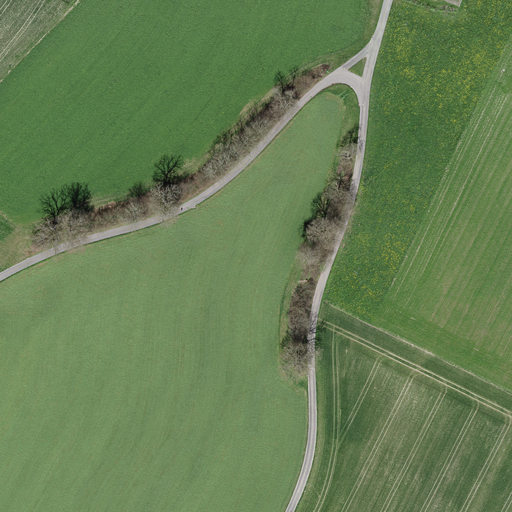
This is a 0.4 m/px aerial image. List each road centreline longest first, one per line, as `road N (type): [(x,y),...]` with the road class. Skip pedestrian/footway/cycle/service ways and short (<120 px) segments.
road 1 (unclassified): [(363,94),(354,179),(311,328),(311,454),(289,511)]
road 2 (unclassified): [(0,278),(186,205),(332,79)]
